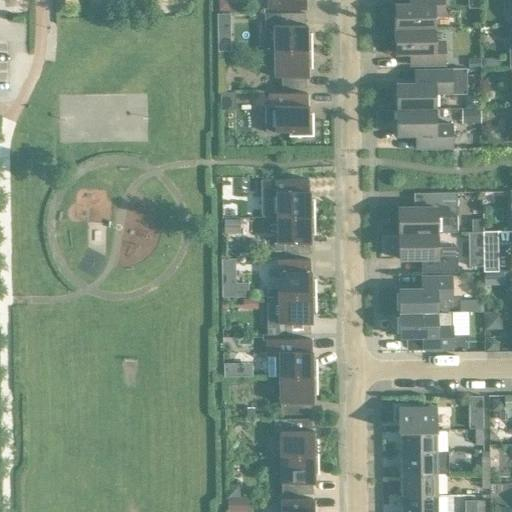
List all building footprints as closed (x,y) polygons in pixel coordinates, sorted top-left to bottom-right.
[(267,0),(268,7),(268,9),(305,8),(305,0),(267,0)] [(395,29),(434,28),(434,15),(444,15),(443,0),(409,0),(410,5),(395,5),(395,29)] [(274,51),(312,50),(311,33),(306,33),(305,13),(264,13),(265,29),(274,29),(274,51)] [(72,54),(142,51),(168,50),(167,26),(71,29),(72,54)] [(434,42),(434,28),(395,29),(396,53),(411,53),(411,65),(444,64),(444,41),(434,42)] [(312,50),(274,51),(275,77),(281,77),(281,88),(307,88),(306,68),(312,68),(312,50)] [(397,109),(435,109),(435,94),(466,93),(466,68),(414,69),(415,83),(396,83),(397,109)] [(269,95),(270,105),(264,105),(265,132),(289,132),(289,136),(313,136),(313,113),(307,113),(307,93),(269,93),(269,95)] [(435,123),(435,109),(397,109),(397,135),(415,135),(416,149),(452,148),(452,123),(435,123)] [(308,179),(270,179),(261,179),(262,217),(277,217),(314,216),(314,199),(308,199),(308,179)] [(456,192),(430,193),(430,207),(398,207),(398,233),(437,232),(457,231),(456,192)] [(241,229),(240,214),(222,215),(222,230),(241,229)] [(315,234),(314,216),(277,217),(277,243),(283,243),(284,254),(309,254),(309,234),(315,234)] [(437,232),(398,233),(399,259),(431,259),(431,273),(457,272),(457,247),(437,247),(437,232)] [(497,271),(497,232),(483,233),(483,272),(497,271)] [(277,260),(278,288),(267,288),(267,297),(316,296),(315,279),(310,279),(309,259),(284,259),(284,260),(277,260)] [(400,313),(452,312),(448,312),(448,300),(452,300),(451,276),(426,276),(426,288),(399,289),(400,313)] [(316,296),(267,297),(267,335),(311,334),(310,314),(316,314),(316,296)] [(452,312),(400,313),(400,337),(427,337),(427,349),(452,348),(452,312)] [(311,339),(273,339),(267,339),(268,377),(279,377),(317,376),(317,358),(311,359),(311,339)] [(317,394),(317,376),(279,377),(280,414),(312,414),(311,394),(317,394)] [(434,430),(435,431),(436,431),(436,407),(398,408),(398,421),(402,421),(402,430),(434,430)] [(475,429),(483,429),(483,411),(475,411),(475,429)] [(280,457),(318,456),(318,438),(312,438),(312,419),(274,419),(274,420),(275,432),(280,432),(280,457)] [(483,445),(483,429),(475,429),(475,445),(483,445)] [(435,452),(435,431),(434,430),(402,430),(402,452),(435,452)] [(448,451),(435,452),(402,452),(402,474),(448,473),(448,451)] [(318,456),(280,457),(281,494),(313,494),(313,474),(318,474),(318,456)] [(481,473),(489,472),(489,457),(481,457),(481,473)] [(490,488),(489,472),(481,473),(482,488),(490,488)] [(449,495),(448,473),(402,474),(403,495),(436,495),(449,495)] [(250,494),(226,492),(225,509),(249,510),(250,494)] [(435,511),(436,495),(403,495),(402,511),(435,511)] [(281,511),(313,511),(313,498),(281,499),(281,511)] [(476,511),(484,511),(484,500),(476,501),(476,511)]
